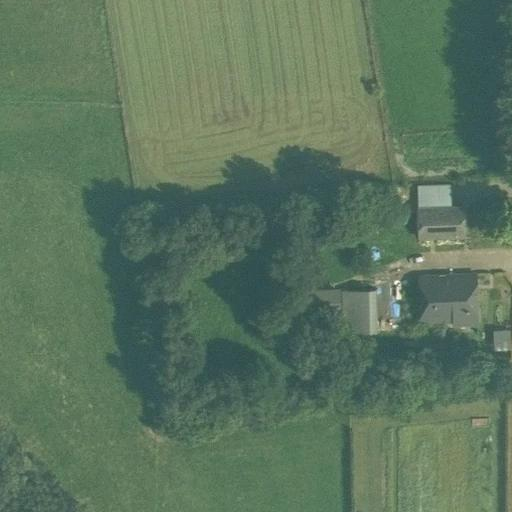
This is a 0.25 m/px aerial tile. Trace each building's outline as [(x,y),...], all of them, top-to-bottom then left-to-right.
[(106,153),(128,148),(122,125),(100,131),(106,153)] [(421,183),(421,200),(454,198),(453,181),(421,183)] [(417,240),(464,239),(464,206),(417,207),(417,240)] [(447,295),(448,321),(452,321),(452,326),(476,325),(474,275),(436,276),(437,296),(447,295)] [(420,322),(448,321),(447,295),(437,296),(436,276),(418,277),(420,322)] [(345,283),(347,323),(379,322),(378,282),(345,283)] [(299,313),(339,313),(339,291),(298,292),(299,313)]
